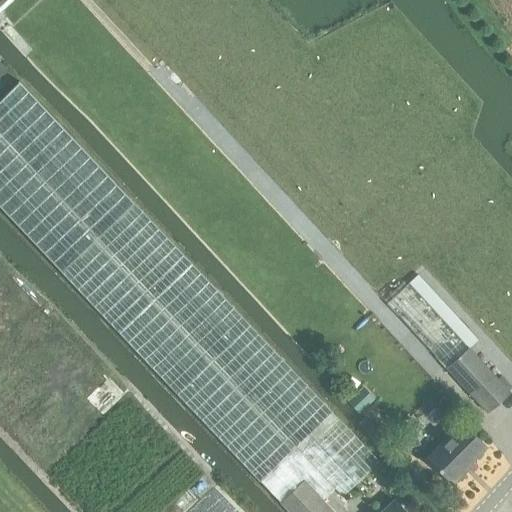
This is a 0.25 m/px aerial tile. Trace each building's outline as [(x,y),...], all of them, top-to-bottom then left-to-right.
[(60,271),(279,501),(290,511),(332,511),(333,511),(321,498),(334,486),(342,495),(378,460),(331,412),(333,411),(135,202),(134,203),(19,80),(0,98),(0,205),(61,270),(60,271)] [(487,411),(509,390),(469,347),(476,339),(417,275),(409,283),(386,303),(445,367),(487,411)] [(348,400),(359,413),(374,398),(363,386),(348,400)] [(472,459),(484,446),(459,421),(426,454),(449,478),(470,457),(472,459)] [(419,443),(414,427),(398,431),(402,448),(419,443)] [(405,511),(392,497),(376,511),(405,511)]
